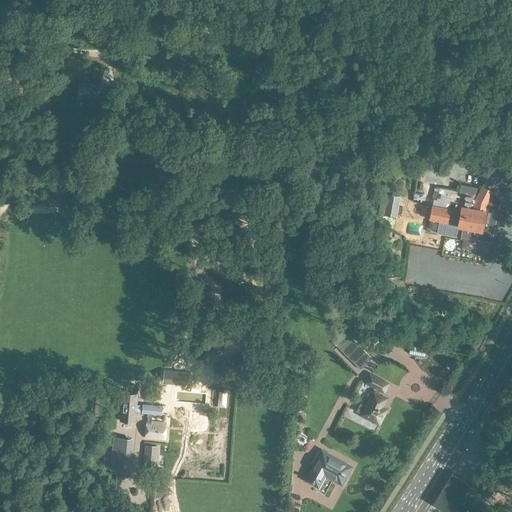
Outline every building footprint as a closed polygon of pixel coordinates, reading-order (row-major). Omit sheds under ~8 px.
[(79,82),(78,101),(97,102),(98,84),(79,82)] [(115,108),(117,89),(117,88),(109,87),(107,109),(115,110),(115,108)] [(432,205),(429,220),(439,222),(436,233),(461,237),(492,243),(496,225),(496,220),(501,221),(502,215),(498,214),(499,210),(499,207),(504,198),(493,192),(494,191),(482,186),(481,188),(461,184),(460,192),(459,194),(447,192),(447,193),(446,197),(458,199),(457,205),(450,204),(449,208),(443,207),(432,205)] [(401,197),(400,197),(388,195),(384,215),(398,217),(401,197)] [(352,338),(346,344),(355,352),(353,354),(355,356),(351,360),(361,369),(372,358),(352,338)] [(346,344),(341,349),(351,360),(355,356),(353,354),(355,352),(346,344)] [(366,382),(384,391),(388,383),(370,374),(366,382)] [(186,379),(161,377),(160,387),(185,389),(186,379)] [(380,410),(382,407),(387,398),(374,392),(370,401),(368,400),(365,406),(361,404),(357,411),(362,413),(361,414),(379,424),(385,413),(380,410)] [(162,414),(161,414),(161,406),(163,406),(163,405),(143,404),(143,405),(136,404),(137,394),(123,393),(121,421),(135,422),(136,411),(142,412),(142,413),(149,413),(148,421),(147,421),(146,437),(165,439),(167,423),(152,422),(153,414),(162,414)] [(344,424),(348,412),(342,409),(337,422),(344,424)] [(117,438),(114,470),(128,471),(131,439),(117,438)] [(146,445),(144,456),(146,456),(145,468),(155,469),(158,447),(146,445)] [(306,479),(318,486),(325,474),(342,483),(351,466),(322,450),(306,479)] [(449,474),(430,504),(443,511),(449,511),(467,485),(449,474)] [(457,508),(463,511),(466,511),(475,499),(466,493),(457,508)]
